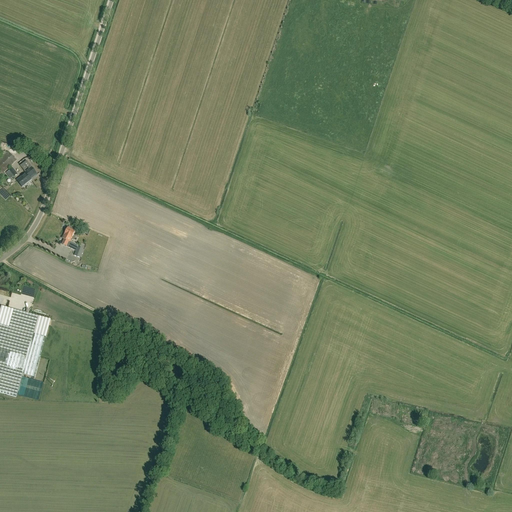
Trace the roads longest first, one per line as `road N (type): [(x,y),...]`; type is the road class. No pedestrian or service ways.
road 1 (unclassified): [(0,259),(40,215),(111,0)]
road 2 (track): [(0,259),(113,320),(112,367)]
